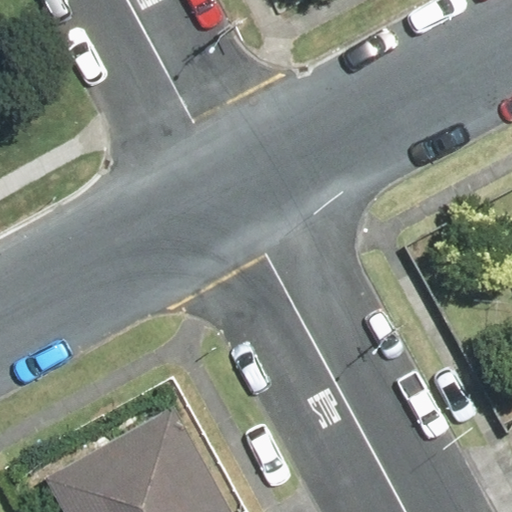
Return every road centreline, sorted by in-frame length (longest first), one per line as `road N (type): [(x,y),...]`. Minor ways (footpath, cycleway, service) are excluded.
road 1 (residential): [(231,186),(407,511)]
road 2 (residential): [(231,186),(511,34)]
road 3 (residential): [(0,312),(231,186)]
road 4 (residential): [(126,0),(231,186)]
